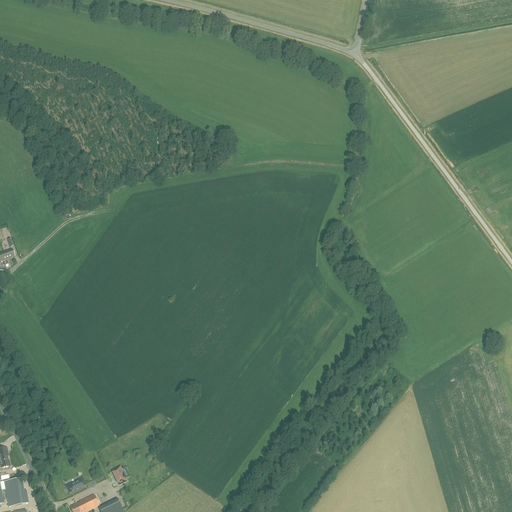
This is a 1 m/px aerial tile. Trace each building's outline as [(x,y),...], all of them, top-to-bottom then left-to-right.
[(14,246),(11,239),(7,240),(7,241),(5,242),(6,245),(9,244),(10,248),(14,246)] [(0,253),(0,272),(4,271),(0,262),(14,257),(12,249),(0,253)] [(0,468),(0,469),(10,467),(10,463),(8,463),(6,453),(8,453),(7,448),(0,449),(0,462),(0,465),(0,464),(0,504),(4,504),(0,486),(0,468)] [(120,467),(112,471),(119,485),(127,481),(120,467)] [(70,484),(65,486),(69,494),(86,486),(82,478),(78,480),(70,484)] [(24,491),(22,479),(12,480),(4,482),(9,507),(28,504),(26,491),(24,491)] [(71,511),(86,511),(99,506),(94,495),(69,507),(71,511)] [(123,511),(119,503),(117,499),(98,508),(100,511),(123,511)]
